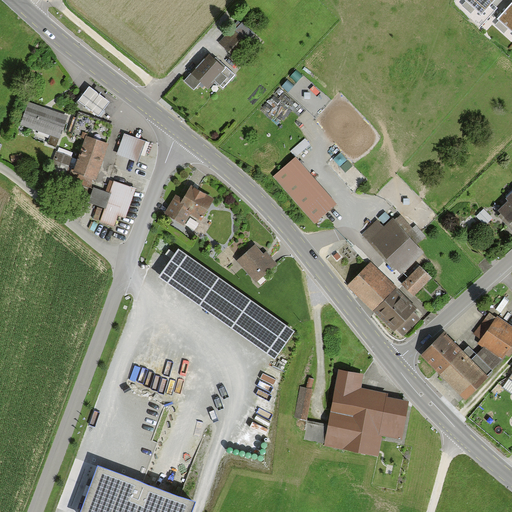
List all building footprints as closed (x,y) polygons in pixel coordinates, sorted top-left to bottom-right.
[(495,0),(465,0),(466,1),(462,4),(471,13),(475,9),(482,15),(495,0)] [(511,4),(499,19),(500,20),(496,24),(505,32),(509,27),(511,30),(511,4)] [(255,35),(241,23),(234,32),(230,30),(218,44),(235,58),(255,35)] [(215,61),(209,56),(185,82),(194,91),(200,84),(207,90),(215,82),(222,89),(234,76),(216,59),(215,61)] [(109,103),(89,88),(79,102),(99,117),(109,103)] [(46,109),(29,103),(21,126),(51,136),(48,145),(57,148),(60,139),(61,140),(69,117),(46,109)] [(146,142),(125,135),(117,156),(138,163),(146,142)] [(78,160),(56,152),(53,161),(73,167),(68,180),(91,188),(93,181),(96,182),(109,146),(86,138),(78,160)] [(296,158),(274,177),(315,224),(337,204),(296,158)] [(113,183),(109,182),(106,193),(96,189),(94,188),(88,203),(105,209),(100,223),(114,228),(118,215),(125,218),(135,190),(114,182),(113,183)] [(214,200),(192,187),(183,201),(175,196),(164,214),(183,226),(189,217),(200,224),(214,200)] [(511,191),(505,198),(508,202),(498,211),(501,214),(499,216),(511,229),(511,191)] [(484,209),(477,216),(485,225),(493,218),(484,209)] [(377,221),(362,235),(400,276),(424,254),(417,246),(428,237),(416,224),(412,228),(401,217),(395,222),(392,220),(383,228),(377,221)] [(255,246),(237,261),(255,283),(277,265),(266,253),(263,255),(255,246)] [(295,331),(177,249),(157,277),(275,359),(295,331)] [(417,316),(414,313),(417,310),(371,264),(348,287),(394,334),(396,331),(403,338),(421,320),(417,316)] [(420,267),(402,285),(414,297),(432,279),(420,267)] [(511,325),(498,315),(497,317),(489,312),(475,333),(482,338),(479,343),(484,347),(503,360),(507,354),(511,357),(511,354),(511,325)] [(434,342),(421,355),(440,373),(466,400),(489,377),(487,375),(503,360),(484,347),(477,354),(469,346),(464,351),(445,331),(434,342)] [(364,373),(338,368),(328,424),(324,444),(324,445),(379,456),(383,436),(402,439),(409,400),(387,396),(387,394),(361,389),(364,373)] [(312,387),(301,385),(295,416),(307,418),(312,387)] [(304,441),(324,444),(328,424),(307,420),(304,441)] [(191,511),(195,503),(98,467),(81,511),(191,511)]
